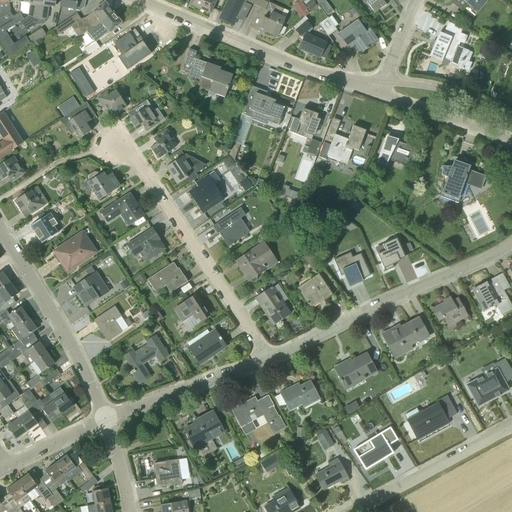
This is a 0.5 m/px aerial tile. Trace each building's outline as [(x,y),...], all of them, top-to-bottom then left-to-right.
[(0,0),(0,18),(2,17),(10,12),(11,12),(9,2),(8,0),(0,0)] [(56,0),(44,0),(41,18),(34,17),(28,16),(29,16),(24,20),(21,22),(26,31),(36,25),(38,25),(45,22),(45,19),(46,13),(47,13),(48,6),(55,7),(56,0)] [(28,16),(34,17),(41,18),(44,0),(22,0),(23,2),(29,3),(30,3),(28,16)] [(79,11),(84,8),(86,0),(84,0),(61,0),(60,6),(79,11)] [(192,0),(190,5),(200,9),(204,0),(192,0)] [(204,0),(200,9),(210,14),(216,0),(204,0)] [(233,25),(244,2),(239,0),(228,0),(220,19),(233,25)] [(246,0),(246,1),(259,7),(250,27),(251,28),(251,26),(264,32),(263,33),(264,31),(273,35),(278,24),(282,26),(285,18),(281,16),(284,9),(269,3),(270,0),(246,0)] [(310,0),(305,5),(310,11),(317,6),(312,0),(310,0)] [(365,0),(375,13),(387,5),(383,0),(365,0)] [(461,0),(478,13),(488,0),(487,0),(461,0)] [(90,20),(88,17),(80,20),(76,14),(52,30),(56,36),(65,30),(66,31),(72,26),(79,37),(83,34),(88,31),(94,26),(94,27),(101,22),(113,12),(109,8),(109,6),(107,4),(106,4),(105,2),(93,12),(96,15),(90,20)] [(309,13),(304,6),(296,11),(301,19),(309,13)] [(0,34),(17,24),(21,22),(24,20),(19,13),(13,17),(10,12),(2,17),(0,18),(0,34)] [(113,12),(101,22),(109,32),(110,32),(122,23),(120,21),(120,20),(118,18),(117,17),(113,12)] [(328,36),(337,30),(328,18),(319,24),(328,36)] [(347,45),(349,44),(353,41),(361,53),(360,53),(361,53),(367,49),(369,48),(368,48),(378,41),(370,29),(365,32),(358,20),(339,34),(347,45)] [(313,29),(306,22),(296,30),(304,39),(300,48),(320,57),(326,44),(308,36),(310,31),(313,29)] [(440,33),(430,55),(430,56),(442,61),(443,58),(451,61),(449,64),(468,72),(472,63),(469,62),(472,53),(469,51),(458,47),(460,42),(464,44),(467,36),(461,33),(463,29),(448,22),(443,34),(440,33)] [(114,44),(122,55),(122,56),(130,67),(137,63),(152,53),(151,52),(150,53),(144,43),(140,37),(141,37),(140,36),(134,40),(129,34),(136,29),(135,28),(134,29),(134,30),(129,33),(114,44)] [(29,37),(33,44),(46,36),(42,29),(29,37)] [(15,44),(6,31),(0,34),(0,41),(10,57),(31,43),(27,36),(15,44)] [(88,55),(99,48),(95,41),(84,48),(88,55)] [(221,68),(208,64),(208,63),(195,59),(197,52),(189,49),(182,71),(195,75),(194,79),(200,81),(197,88),(225,97),(233,75),(220,71),(221,68)] [(27,55),(31,60),(37,56),(34,51),(27,55)] [(102,86),(131,71),(128,64),(98,78),(102,86)] [(251,86),(241,114),(250,117),(249,119),(265,125),(267,122),(278,126),(285,107),(286,108),(286,107),(275,103),(275,101),(265,97),(267,92),(251,86)] [(106,112),(111,108),(115,115),(127,107),(116,91),(110,95),(108,92),(98,99),(106,112)] [(68,115),(80,107),(73,97),(58,107),(64,117),(68,115)] [(91,120),(86,112),(82,106),(80,107),(68,115),(71,120),(70,121),(70,122),(70,123),(70,124),(80,139),(91,131),(86,123),(91,120)] [(157,109),(152,112),(148,107),(146,109),(145,108),(129,119),(137,130),(143,126),(146,131),(159,123),(159,122),(164,119),(157,109)] [(314,135),(317,128),(319,129),(321,126),(318,125),(319,121),(322,122),(322,121),(316,119),(318,115),(303,109),(299,120),(294,118),(288,132),(307,139),(302,152),(316,157),(321,143),(311,140),(313,135),(314,135)] [(0,158),(24,143),(11,124),(3,112),(0,114),(0,136),(3,140),(0,142),(0,158)] [(358,151),(366,131),(353,126),(348,140),(335,135),(331,145),(324,143),(318,157),(326,160),(327,156),(347,163),(352,149),(358,151)] [(158,159),(174,149),(170,142),(173,140),(167,130),(153,139),(157,144),(150,148),(158,159)] [(418,148),(386,137),(377,163),(385,166),(388,160),(411,168),(418,148)] [(232,141),(228,153),(233,160),(240,144),(232,141)] [(186,154),(184,155),(166,167),(177,185),(187,178),(190,183),(198,177),(196,174),(203,169),(202,168),(206,165),(186,154)] [(47,155),(42,159),(45,164),(51,161),(47,155)] [(276,160),(282,163),(285,157),(279,155),(276,160)] [(14,156),(10,158),(0,165),(0,178),(1,181),(10,175),(14,180),(24,173),(14,156)] [(457,157),(452,156),(450,160),(450,167),(443,166),(442,176),(449,178),(443,193),(458,198),(464,181),(481,187),(485,177),(492,180),(492,179),(468,170),(469,167),(471,167),(472,165),(477,167),(477,165),(468,161),(466,165),(455,162),(457,157)] [(223,162),(228,169),(235,165),(230,157),(223,162)] [(120,186),(116,180),(112,174),(106,178),(103,173),(94,172),(89,175),(88,180),(91,181),(95,187),(92,190),(99,200),(120,186)] [(195,183),(198,187),(189,192),(202,211),(208,207),(209,208),(212,207),(212,208),(224,200),(207,174),(195,183)] [(253,187),(247,177),(239,182),(246,192),(253,187)] [(22,213),(28,209),(31,214),(45,205),(38,195),(35,197),(31,191),(14,201),(22,213)] [(107,221),(120,213),(128,226),(144,216),(135,202),(134,202),(129,195),(102,213),(107,221)] [(212,227),(213,227),(217,234),(221,232),(223,235),(222,236),(229,246),(228,247),(229,247),(233,244),(234,245),(235,244),(235,243),(248,234),(238,220),(246,216),(240,208),(212,227)] [(41,243),(58,233),(53,226),(57,224),(50,214),(37,222),(40,227),(34,231),(41,243)] [(152,228),(127,245),(132,252),(142,246),(150,259),(165,249),(159,241),(160,240),(152,228)] [(72,269),(95,252),(82,232),(51,254),(51,255),(55,252),(62,262),(58,265),(66,260),(72,269)] [(405,257),(397,238),(383,244),(383,245),(385,251),(378,254),(377,254),(385,270),(384,271),(384,272),(394,267),(393,265),(400,261),(400,260),(405,257)] [(240,267),(245,275),(249,281),(250,281),(252,282),(254,282),(256,282),(257,280),(257,278),(257,276),(265,270),(261,265),(273,257),(264,243),(236,261),(236,262),(244,257),(247,262),(240,267)] [(411,243),(404,246),(407,254),(414,251),(411,243)] [(371,276),(364,260),(356,264),(353,257),(351,252),(334,260),(341,276),(344,275),(350,287),(351,287),(362,282),(363,281),(363,280),(363,279),(371,276)] [(303,257),(315,272),(321,267),(309,253),(303,257)] [(175,290),(188,282),(179,268),(177,269),(173,263),(147,280),(156,293),(171,283),(175,290)] [(89,276),(95,272),(90,266),(84,270),(89,276)] [(2,272),(0,273),(0,290),(10,283),(2,272)] [(78,295),(86,307),(104,296),(109,292),(103,284),(95,272),(89,276),(75,286),(80,293),(78,295)] [(141,284),(147,280),(142,273),(137,277),(141,284)] [(312,285),(300,292),(311,308),(324,299),(325,300),(333,295),(319,274),(309,280),(312,285)] [(472,291),(483,312),(496,304),(502,315),(511,309),(511,305),(497,278),(472,291)] [(127,279),(121,283),(125,290),(131,286),(127,279)] [(10,283),(0,290),(0,292),(7,302),(18,294),(10,283)] [(290,314),(272,287),(256,298),(256,299),(258,297),(271,316),(269,317),(274,325),(290,314)] [(210,315),(200,300),(196,295),(175,309),(184,323),(192,317),(196,324),(210,315)] [(432,310),(438,321),(443,319),(448,327),(468,317),(459,299),(446,306),(444,303),(432,310)] [(11,321),(16,327),(29,318),(21,307),(10,315),(6,310),(5,310),(0,314),(0,322),(2,321),(6,325),(11,321)] [(128,328),(114,308),(95,321),(108,341),(128,328)] [(149,316),(146,311),(141,315),(145,320),(149,316)] [(153,315),(158,322),(164,318),(160,311),(153,315)] [(20,340),(24,338),(36,329),(29,318),(16,327),(11,331),(19,341),(8,349),(12,354),(24,345),(20,340)] [(419,318),(410,323),(401,328),(400,325),(382,334),(395,358),(412,349),(411,346),(429,337),(419,318)] [(156,323),(149,328),(152,331),(159,327),(156,323)] [(226,347),(225,345),(215,330),(189,348),(202,368),(215,359),(213,355),(226,347)] [(146,341),(148,344),(135,352),(133,350),(127,354),(132,362),(129,364),(133,371),(130,373),(131,375),(134,372),(139,380),(147,374),(142,365),(157,355),(161,361),(169,356),(155,335),(146,341)] [(34,362),(47,353),(39,342),(27,350),(24,345),(12,354),(7,357),(11,362),(22,354),(26,360),(31,357),(34,362)] [(0,354),(0,362),(7,357),(12,354),(8,349),(0,354)] [(34,362),(42,373),(55,364),(47,353),(34,362)] [(377,372),(367,355),(367,354),(353,361),(351,357),(342,362),(343,364),(334,368),(345,389),(377,372)] [(8,381),(0,370),(0,369),(9,364),(11,362),(7,357),(0,362),(0,386),(3,384),(8,381)] [(505,383),(511,379),(511,370),(505,359),(494,364),(497,369),(467,385),(478,406),(496,397),(499,395),(509,390),(505,383)] [(43,387),(60,375),(57,370),(42,380),(40,382),(43,387)] [(38,375),(27,384),(30,389),(40,382),(42,380),(38,375)] [(304,407),(320,399),(310,381),(295,389),(293,386),(280,393),(290,411),(302,404),(304,407)] [(0,386),(0,402),(1,402),(4,407),(4,408),(8,405),(19,397),(16,391),(11,394),(3,384),(0,386)] [(73,406),(64,394),(60,388),(49,396),(62,414),(73,406)] [(24,393),(28,400),(32,405),(36,402),(36,401),(37,401),(30,391),(29,390),(24,393)] [(49,396),(41,401),(38,404),(42,410),(42,409),(51,422),(62,414),(49,396)] [(241,427),(262,416),(273,435),(286,428),(279,416),(278,416),(273,407),(274,406),(269,408),(264,398),(257,402),(255,397),(231,410),(241,427)] [(406,420),(416,440),(440,427),(440,428),(440,427),(438,424),(457,414),(449,399),(439,405),(438,403),(422,411),(420,407),(404,415),(407,420),(406,420)] [(38,424),(33,417),(38,414),(32,405),(28,400),(23,404),(28,411),(18,419),(26,432),(38,424)] [(0,412),(5,419),(13,413),(8,405),(4,408),(4,407),(0,410),(0,412)] [(229,443),(224,434),(212,411),(200,418),(201,420),(184,429),(193,446),(209,437),(211,441),(217,437),(222,447),(229,443)] [(18,419),(7,427),(16,439),(26,432),(18,419)] [(335,435),(341,432),(338,426),(332,430),(335,435)] [(377,436),(378,437),(370,442),(373,448),(358,458),(365,469),(386,456),(387,457),(393,453),(389,445),(398,440),(390,427),(377,436)] [(297,437),(305,437),(305,428),(297,428),(297,437)] [(324,450),(334,445),(326,430),(316,436),(324,450)] [(65,476),(76,468),(67,455),(56,463),(65,476)] [(244,457),(238,460),(241,466),(247,463),(244,457)] [(350,481),(337,458),(328,463),(330,467),(315,475),(323,490),(333,485),(333,484),(340,480),(342,484),(350,481)] [(158,487),(166,486),(182,484),(178,460),(154,464),(158,487)] [(45,471),(54,484),(56,487),(67,479),(65,476),(56,463),(45,471)] [(89,482),(94,478),(83,463),(78,466),(89,482)] [(45,501),(48,499),(53,495),(47,489),(42,481),(36,485),(28,474),(18,482),(27,494),(33,489),(38,496),(41,494),(45,501)] [(83,494),(88,490),(98,483),(94,478),(89,482),(79,489),(83,494)] [(26,495),(27,494),(18,482),(7,490),(16,503),(20,499),(24,505),(30,500),(26,495)] [(56,490),(52,485),(47,489),(53,495),(59,504),(64,500),(56,490)] [(95,505),(110,502),(108,488),(100,490),(99,486),(96,487),(92,490),(92,491),(95,505)] [(191,499),(201,497),(200,489),(190,491),(191,499)] [(267,511),(292,511),(300,508),(291,492),(264,507),(267,511)] [(87,507),(88,511),(112,511),(110,502),(95,505),(87,507)] [(161,506),(161,511),(187,511),(186,502),(161,506)]
